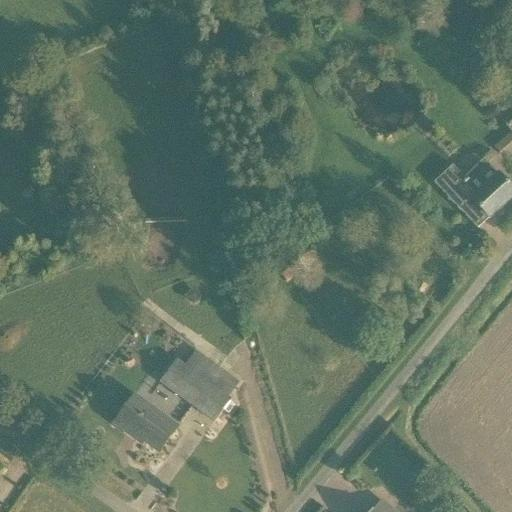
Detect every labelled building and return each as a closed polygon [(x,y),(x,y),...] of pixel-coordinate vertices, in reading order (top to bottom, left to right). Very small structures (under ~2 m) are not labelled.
[(511,103),(497,114),(511,134),(511,103)] [(511,190),(499,175),(478,194),(453,166),(434,183),(460,212),(461,211),(478,230),(479,229),(477,228),(488,218),(489,220),(511,199),(511,190)] [(318,259),(304,240),(272,264),(286,283),(318,259)] [(417,281),(412,293),(423,297),(428,286),(417,281)] [(228,399),(239,384),(196,353),(185,368),(177,362),(160,384),(214,423),(231,401),(228,399)] [(177,429),(134,397),(114,425),(135,441),(137,438),(159,454),(177,429)]
